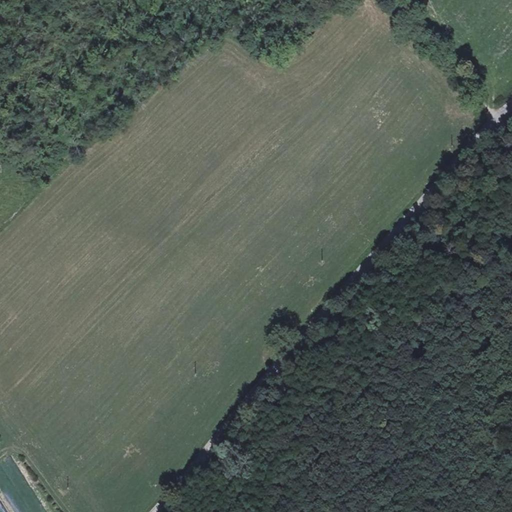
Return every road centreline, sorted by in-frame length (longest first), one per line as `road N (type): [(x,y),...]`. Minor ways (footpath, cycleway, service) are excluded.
road 1 (tertiary): [(161,511),(511,105)]
road 2 (track): [(396,0),(477,95),(492,127)]
